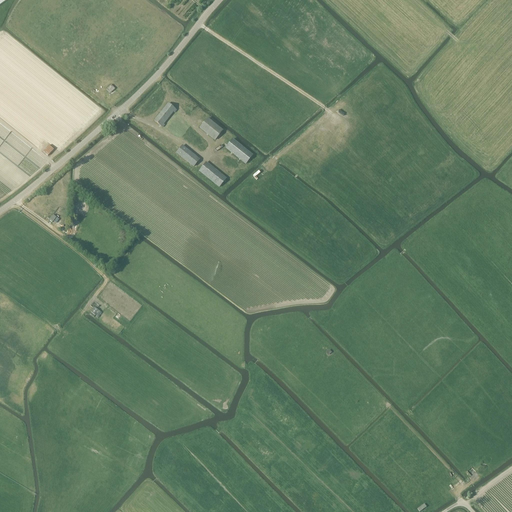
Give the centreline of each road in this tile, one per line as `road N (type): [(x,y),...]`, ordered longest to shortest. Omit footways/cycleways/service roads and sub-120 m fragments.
road 1 (tertiary): [(0,211),(140,91),(219,0)]
road 2 (track): [(328,114),(198,24)]
